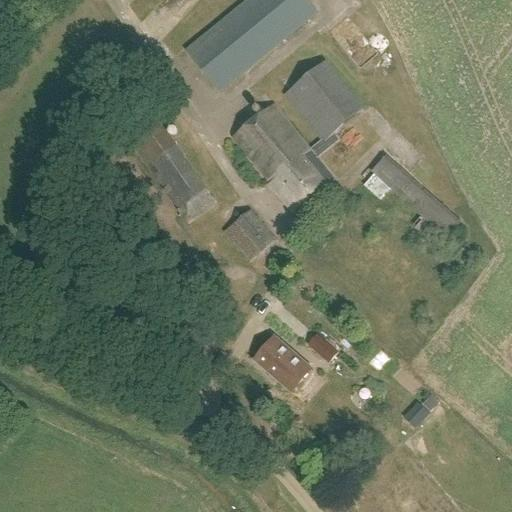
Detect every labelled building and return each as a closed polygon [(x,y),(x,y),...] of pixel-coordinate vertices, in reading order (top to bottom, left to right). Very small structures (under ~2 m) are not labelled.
[(318,13),(307,0),(251,0),(188,51),(221,91),(318,13)] [(362,60),(377,47),(354,19),(338,32),(362,60)] [(365,109),(327,62),(286,95),(321,137),(309,147),(274,105),(234,138),(271,185),(272,185),(294,213),(335,180),(317,158),(339,140),(334,134),(365,109)] [(217,205),(150,109),(122,128),(189,225),(217,205)] [(406,140),(398,148),(409,160),(417,152),(406,140)] [(276,241),(252,211),(225,232),(249,262),(276,241)] [(341,352),(319,334),(309,346),(331,364),(341,352)] [(312,369),(276,338),(256,361),(292,393),(312,369)] [(432,414),(420,401),(404,417),(416,429),(432,414)]
